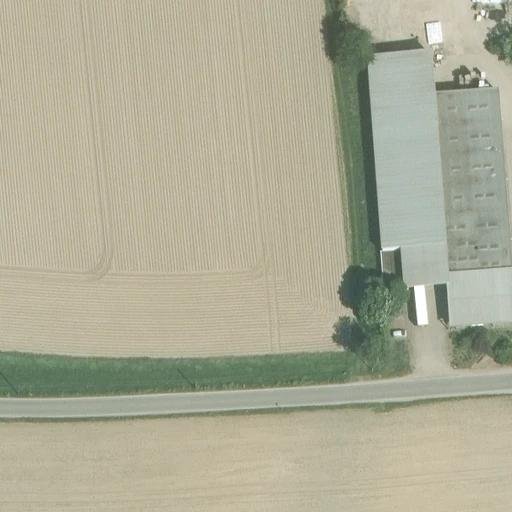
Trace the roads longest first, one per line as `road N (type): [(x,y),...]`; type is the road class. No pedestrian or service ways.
road 1 (tertiary): [(0,412),(511,381)]
road 2 (track): [(330,0),(364,390)]
